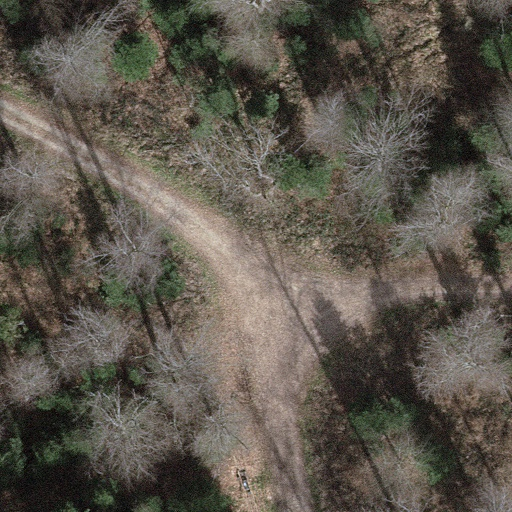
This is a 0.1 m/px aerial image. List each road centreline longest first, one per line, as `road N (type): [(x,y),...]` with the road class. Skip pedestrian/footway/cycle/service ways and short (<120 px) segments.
road 1 (track): [(284,511),(216,304),(120,177),(0,111)]
road 2 (track): [(120,177),(349,270),(511,274)]
road 3 (track): [(255,425),(292,344),(349,270)]
